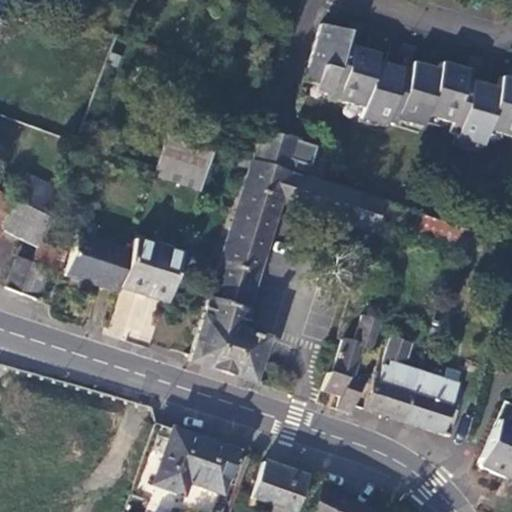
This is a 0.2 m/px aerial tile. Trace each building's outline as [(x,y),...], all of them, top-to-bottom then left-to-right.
[(342,46),(346,32),(319,25),(303,82),(329,90),(326,99),(360,109),(358,116),(393,126),(395,117),(421,124),(423,117),(449,124),(446,134),(481,144),(485,132),(511,139),(511,81),(499,78),(495,90),(462,80),(465,71),(438,63),(436,71),(410,63),(407,72),(374,63),(376,56),(342,46)] [(206,146),(165,133),(153,171),(152,176),(198,191),(212,148),(206,146)] [(271,142),(257,138),(250,160),(286,172),(289,173),(292,162),(308,167),(314,147),(298,143),(299,139),(285,135),(271,142)] [(278,201),(286,172),(250,160),(187,361),(247,381),(260,341),(238,333),(245,312),(244,312),(278,201)] [(289,173),(286,172),(278,201),(295,207),(303,178),(289,173)] [(381,203),(303,178),(295,207),(372,232),(377,217),(381,203)] [(0,224),(10,202),(0,196),(0,224)] [(412,213),(381,203),(377,217),(408,226),(412,213)] [(459,229),(412,213),(408,226),(405,234),(453,251),(459,229)] [(74,235),(61,276),(116,293),(117,288),(128,252),(74,235)] [(360,235),(346,278),(354,281),(368,238),(360,235)] [(132,240),(128,252),(117,288),(164,303),(179,254),(132,240)] [(23,287),(34,262),(16,255),(6,280),(23,287)] [(360,317),(351,344),(339,341),(328,375),(325,374),(319,391),(339,398),(335,410),(349,415),(361,377),(349,374),(358,348),(369,351),(378,322),(360,317)] [(387,363),(385,368),(380,366),(375,382),(371,380),(362,409),(400,421),(416,372),(387,363)] [(0,372),(0,511),(109,511),(141,422),(0,372)] [(416,372),(400,421),(438,434),(454,385),(416,372)] [(511,406),(502,401),(473,466),(511,483),(511,406)] [(153,425),(131,489),(195,511),(213,511),(233,454),(153,425)] [(271,511),(303,511),(309,469),(259,462),(254,500),(273,503),(271,511)] [(378,511),(381,506),(323,487),(314,511),(378,511)]
